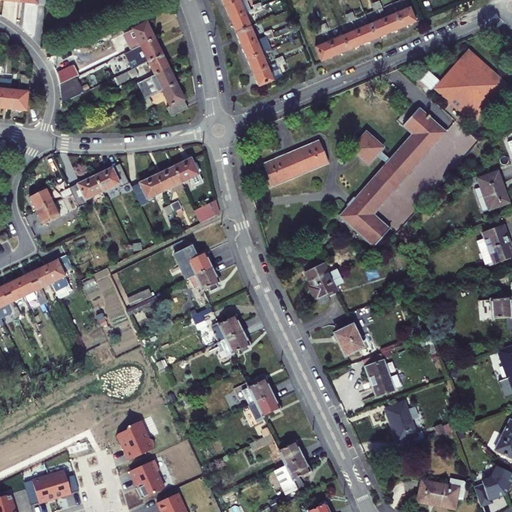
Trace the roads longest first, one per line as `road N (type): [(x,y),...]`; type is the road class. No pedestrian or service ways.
road 1 (tertiary): [(369,511),(254,270),(216,130)]
road 2 (residential): [(500,5),(478,23),(216,130)]
road 3 (residential): [(40,139),(119,146),(216,130)]
road 4 (residential): [(0,262),(28,248),(9,197),(17,168),(40,139)]
road 5 (tertiary): [(216,130),(186,0)]
road 6 (residential): [(40,139),(48,79),(34,55),(0,29)]
